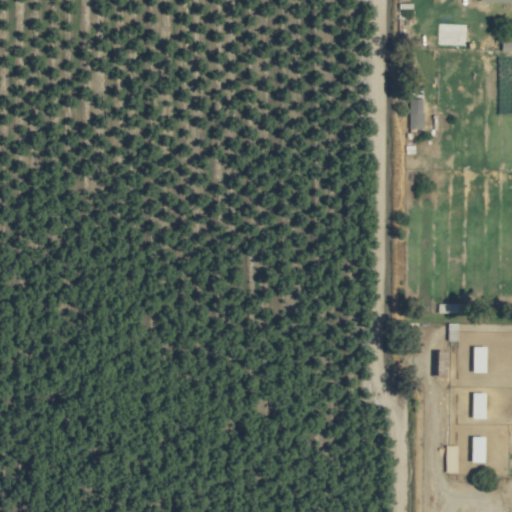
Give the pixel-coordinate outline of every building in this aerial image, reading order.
[(511,51),(511,50),(511,41),(498,41),(497,50),(511,51)] [(420,99),(405,98),(405,128),(420,129),(420,99)] [(480,346),(467,346),(466,372),(480,373),(480,346)] [(480,393),(466,393),(467,419),(480,418),(480,393)] [(478,463),(479,436),(466,436),(466,462),(478,463)] [(441,473),(453,472),(453,445),(441,445),(441,473)]
